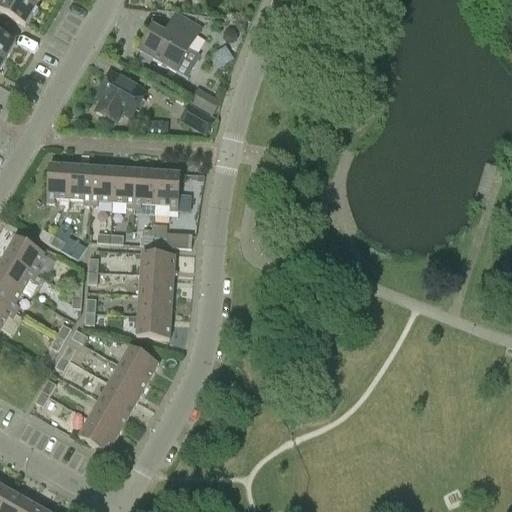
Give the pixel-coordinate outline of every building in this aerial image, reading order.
[(0,0),(0,14),(25,29),(36,9),(19,0),(0,0)] [(19,0),(36,9),(41,0),(19,0)] [(139,54),(141,55),(137,61),(149,67),(152,61),(176,75),(200,32),(176,18),(165,38),(152,30),(139,54)] [(0,63),(4,66),(15,46),(0,37),(0,63)] [(115,127),(122,115),(132,121),(145,97),(111,77),(97,101),(102,104),(96,116),(115,127)] [(189,107),(212,120),(220,106),(197,93),(189,107)] [(189,107),(179,124),(206,140),(216,122),(189,107)] [(69,204),(71,171),(49,169),(46,207),(55,207),(55,203),(69,204)] [(90,210),(93,172),(71,171),(69,204),(84,205),(83,209),(90,210)] [(112,206),(114,174),(93,172),(90,210),(98,210),(98,205),(112,206)] [(134,212),(136,175),(114,174),(112,206),(127,207),(126,212),(134,212)] [(156,209),(158,176),(136,175),(134,212),(141,213),(141,208),(156,209)] [(158,176),(156,209),(170,210),(169,215),(178,215),(180,178),(158,176)] [(168,220),(155,220),(154,227),(168,228),(168,220)] [(153,241),(166,242),(167,237),(167,230),(154,229),(153,241)] [(50,248),(54,240),(43,233),(38,242),(50,248)] [(110,248),(110,238),(97,237),(97,247),(110,248)] [(166,252),(188,253),(188,252),(190,252),(191,238),(167,237),(166,242),(166,252)] [(110,238),(110,248),(123,249),(124,239),(110,238)] [(54,240),(50,248),(61,255),(66,246),(54,240)] [(153,251),(153,241),(140,240),(140,250),(153,251)] [(5,261),(37,279),(41,273),(37,271),(44,258),(16,241),(5,261)] [(166,242),(153,241),(153,251),(166,252),(166,242)] [(141,279),(173,281),(175,260),(142,258),(141,279)] [(0,268),(0,283),(22,296),(30,284),(34,286),(37,279),(5,261),(0,268)] [(88,275),(98,276),(99,263),(89,262),(88,275)] [(98,276),(88,275),(87,289),(97,289),(98,276)] [(139,299),(172,301),(173,281),(141,279),(139,299)] [(0,308),(16,317),(19,311),(15,308),(22,296),(0,283),(0,308)] [(72,299),(82,300),(83,287),(73,286),(72,299)] [(82,300),(72,299),(72,313),(81,313),(82,300)] [(138,320),(171,322),(172,301),(139,299),(138,320)] [(86,316),(95,316),(96,303),(86,303),(86,316)] [(0,334),(11,340),(22,321),(15,318),(16,317),(0,308),(0,334)] [(95,316),(86,316),(85,329),(95,330),(95,316)] [(171,322),(138,320),(136,341),(169,343),(171,322)] [(56,340),(65,345),(71,333),(63,328),(56,340)] [(83,349),(88,341),(77,334),(71,342),(83,349)] [(65,345),(56,340),(50,352),(58,356),(65,345)] [(61,360),(70,365),(77,353),(68,349),(61,360)] [(120,370),(148,386),(159,368),(130,351),(120,370)] [(70,365),(61,360),(55,372),(63,377),(70,365)] [(148,386),(120,370),(109,388),(138,404),(148,386)] [(41,396),(50,401),(57,389),(48,384),(41,396)] [(138,404),(109,388),(99,405),(128,422),(138,404)] [(50,401),(41,396),(35,407),(43,412),(50,401)] [(128,422),(99,405),(89,423),(118,439),(128,422)] [(118,439),(89,423),(79,442),(107,458),(118,439)] [(0,489),(0,511),(1,511),(11,496),(0,489)] [(11,496),(1,511),(25,511),(28,506),(11,496)]
